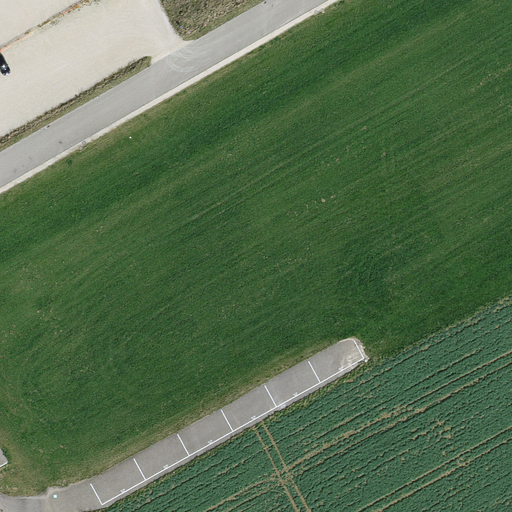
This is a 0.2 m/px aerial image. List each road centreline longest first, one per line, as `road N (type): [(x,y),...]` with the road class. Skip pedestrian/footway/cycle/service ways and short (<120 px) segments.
road 1 (residential): [(288,0),(0,164)]
road 2 (unknown): [(0,100),(154,10)]
